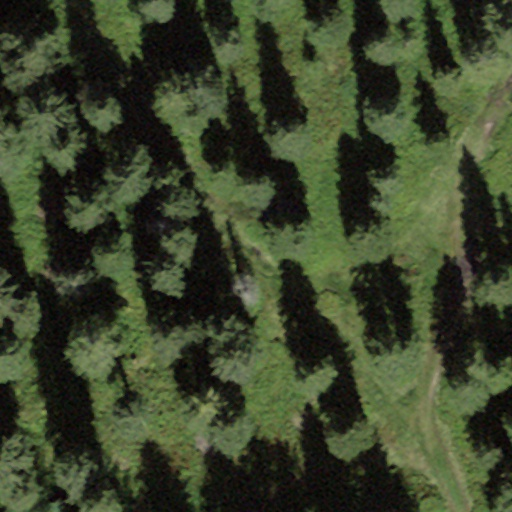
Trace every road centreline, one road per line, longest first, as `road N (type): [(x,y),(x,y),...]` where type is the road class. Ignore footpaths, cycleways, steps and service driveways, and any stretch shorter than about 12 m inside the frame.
road 1 (track): [(417,396),(511,95)]
road 2 (track): [(464,511),(417,396)]
